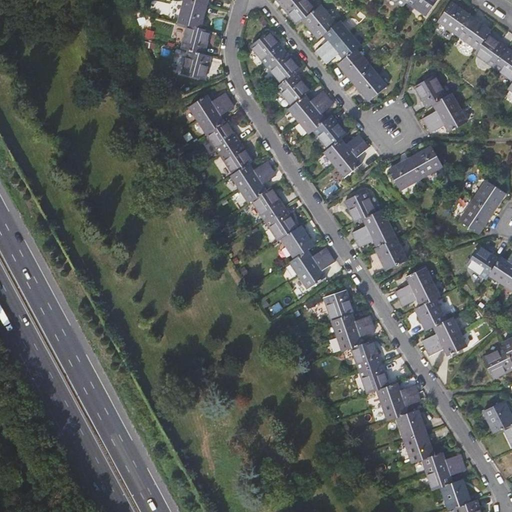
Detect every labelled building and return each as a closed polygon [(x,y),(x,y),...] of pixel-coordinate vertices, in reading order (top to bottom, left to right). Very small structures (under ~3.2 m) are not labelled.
[(202,23),(208,1),(203,0),(184,0),(180,17),(190,20),(202,23)] [(305,16),(317,6),(311,0),(286,0),(284,2),(299,21),(305,16)] [(411,0),(428,12),(436,0),(411,0)] [(460,32),(473,13),(454,0),(453,0),(441,18),(460,32)] [(326,30),(338,21),(322,1),(317,6),(305,16),(320,35),(326,30)] [(480,45),(490,31),(492,27),(473,13),(460,32),(480,45)] [(324,53),(352,30),(342,17),(338,21),(326,30),(331,36),(318,47),(324,53)] [(183,44),(190,46),(205,50),(212,26),(202,23),(190,20),(183,44)] [(268,61),(285,47),(271,29),(253,42),(268,61)] [(346,55),(358,46),(362,42),(352,30),(324,53),(329,59),(341,49),(346,55)] [(496,64),(509,45),(490,31),(480,45),(477,50),(496,64)] [(496,64),(511,75),(511,47),(509,45),(496,64)] [(212,52),(205,50),(190,46),(185,69),(206,75),(212,52)] [(356,79),(373,65),(358,46),(346,55),(341,60),(356,79)] [(268,61),(283,80),(296,69),(300,65),(285,47),(268,61)] [(388,83),(373,65),(356,79),(371,97),(388,83)] [(279,83),(294,102),(307,92),(311,88),(296,69),(283,80),(279,83)] [(434,101),(448,94),(436,73),(417,83),(429,104),(434,101)] [(291,105),(301,118),(328,95),(323,88),(312,98),(307,92),(294,102),(291,105)] [(201,116),(232,96),(227,89),(214,98),(209,92),(192,103),(201,116)] [(431,121),(460,105),(453,91),(448,94),(434,101),(438,108),(427,114),(431,121)] [(315,126),(327,117),(322,110),(334,101),(328,95),(301,118),(311,130),(315,126)] [(210,129),(227,119),(222,112),(236,103),(232,96),(201,116),(210,129)] [(467,119),(460,105),(431,121),(435,129),(447,122),(450,129),(467,119)] [(330,145),(342,135),(348,131),(333,112),(327,117),(315,126),(330,145)] [(210,129),(223,150),(242,137),(229,117),(227,119),(210,129)] [(337,162),(364,139),(359,132),(348,141),(342,135),(330,145),(326,149),(337,162)] [(223,150),(236,169),(251,160),(255,157),(242,137),(223,150)] [(369,145),(364,139),(337,162),(346,173),(362,161),(358,155),(369,145)] [(433,144),(412,156),(423,175),(444,163),(433,144)] [(402,187),(423,175),(412,156),(391,168),(402,187)] [(234,171),(243,185),(273,165),(268,158),(255,167),(251,160),(236,169),(234,171)] [(255,196),(269,187),(264,180),(277,172),(273,165),(243,185),(252,198),(255,196)] [(488,178),(475,198),(493,211),(507,190),(488,178)] [(268,216),(287,204),(274,184),(269,187),(255,196),(268,216)] [(365,215),(378,209),(367,187),(347,197),(358,219),(365,215)] [(480,230),(493,211),(475,198),(461,218),(480,230)] [(284,235),(300,224),(287,204),(268,216),(281,237),(284,235)] [(358,236),(391,220),(384,206),(378,209),(365,215),(369,222),(354,229),(358,236)] [(380,244),(398,235),(391,220),(358,236),(362,244),(376,237),(380,244)] [(297,255),(310,247),(316,242),(303,222),(300,224),(284,235),(297,255)] [(408,257),(398,235),(380,244),(378,245),(389,266),(408,257)] [(491,272),(500,257),(480,244),(469,262),(488,276),(491,272)] [(302,271),(332,252),(327,245),(314,253),(310,247),(297,255),(293,258),(302,271)] [(336,258),(332,252),(302,271),(311,285),(328,274),(324,267),(336,258)] [(505,281),(511,269),(511,253),(508,259),(502,255),(500,257),(491,272),(505,281)] [(402,295),(434,279),(427,265),(410,274),(413,281),(399,288),(402,295)] [(420,295),(423,303),(437,296),(441,294),(434,279),(402,295),(406,302),(420,295)] [(327,295),(335,317),(354,310),(356,309),(348,287),(327,295)] [(428,327),(436,324),(448,318),(437,296),(423,303),(418,306),(428,327)] [(335,317),(340,332),(374,320),(372,312),(357,317),(354,310),(335,317)] [(425,337),(429,345),(462,330),(454,315),(448,318),(436,324),(439,330),(425,337)] [(345,347),(354,344),(364,340),(362,334),(377,328),(374,320),(340,332),(345,347)] [(468,343),(462,330),(429,345),(433,352),(447,346),(450,352),(468,343)] [(354,344),(361,367),(382,359),(375,337),(364,340),(354,344)] [(511,353),(507,344),(486,355),(495,375),(511,366),(511,353)] [(380,386),(390,382),(382,359),(361,367),(369,390),(380,386)] [(385,401),(419,389),(417,382),(402,387),(400,379),(390,382),(380,386),(385,401)] [(399,414),(410,410),(408,402),(422,397),(419,389),(385,401),(390,417),(399,414)] [(497,429),(506,425),(511,422),(511,410),(506,399),(486,408),(497,429)] [(407,436),(428,429),(420,406),(410,410),(399,414),(407,436)] [(425,456),(436,452),(428,429),(407,436),(415,459),(425,456)] [(430,471),(465,459),(462,451),(447,456),(445,449),(436,452),(425,456),(430,471)] [(436,486),(444,483),(455,479),(453,472),(468,467),(465,459),(430,471),(436,486)] [(452,506),(457,504),(473,499),(465,476),(455,479),(444,483),(452,506)] [(484,511),(479,497),(473,499),(457,504),(460,511),(484,511)]
